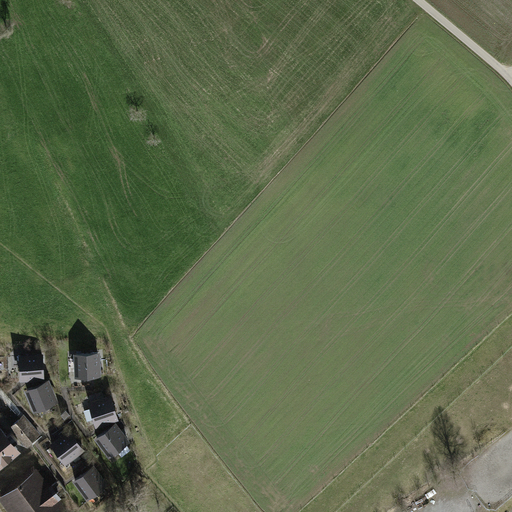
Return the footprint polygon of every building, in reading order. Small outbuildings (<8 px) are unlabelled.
[(98,352),(76,353),(77,375),(99,374),(98,352)] [(42,355),(20,356),(21,378),(43,377),(42,355)] [(47,380),(27,389),(35,409),(56,401),(47,380)] [(111,396),(90,402),(96,423),(117,417),(111,396)] [(38,433),(23,416),(12,426),(26,443),(38,433)] [(128,441),(114,423),(97,436),(110,454),(128,441)] [(0,428),(0,462),(17,448),(13,444),(18,440),(11,432),(6,435),(0,428)] [(70,430),(52,443),(65,461),(83,448),(70,430)] [(93,466),(75,479),(88,496),(106,483),(93,466)] [(32,474),(5,494),(18,511),(55,511),(59,509),(51,499),(66,489),(59,480),(45,490),(32,474)]
